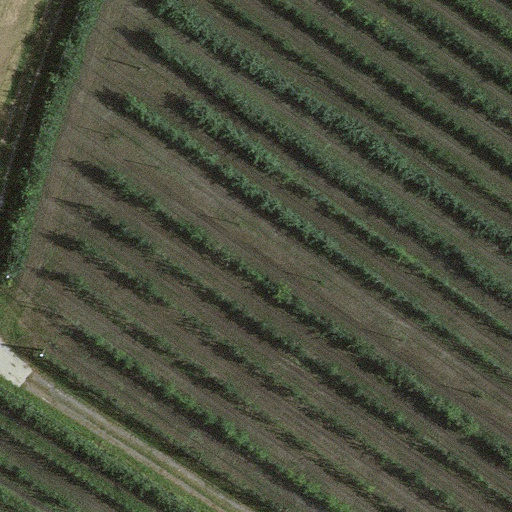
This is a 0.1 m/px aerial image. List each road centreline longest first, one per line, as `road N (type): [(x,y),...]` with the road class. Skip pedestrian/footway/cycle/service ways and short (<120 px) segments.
road 1 (track): [(0,363),(219,511)]
road 2 (track): [(51,0),(0,172)]
